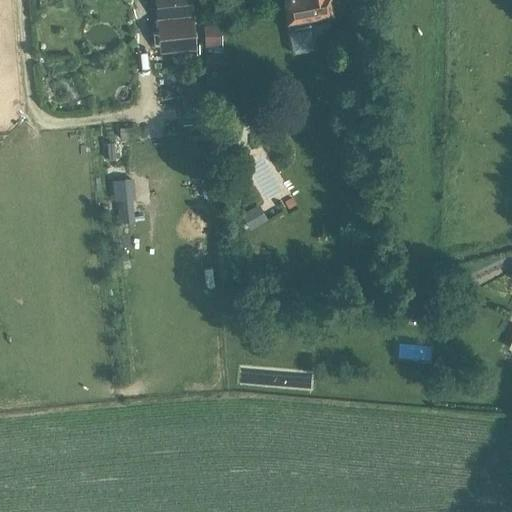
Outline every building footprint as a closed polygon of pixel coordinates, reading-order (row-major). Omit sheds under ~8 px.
[(201,52),(201,45),(196,45),(192,0),(154,0),(160,53),(161,54),(194,50),(194,53),(201,52)] [(283,0),(288,22),(289,21),(292,20),(294,30),(289,31),(293,53),(315,49),(310,18),(333,14),(330,0),(283,0)] [(223,54),(205,55),(206,93),(224,92),(223,54)] [(179,83),(182,108),(203,106),(200,82),(179,83)] [(115,159),(114,142),(106,143),(107,160),(115,159)] [(133,178),(114,180),(116,201),(135,199),(133,178)] [(135,221),(134,210),(117,212),(119,223),(135,221)]
